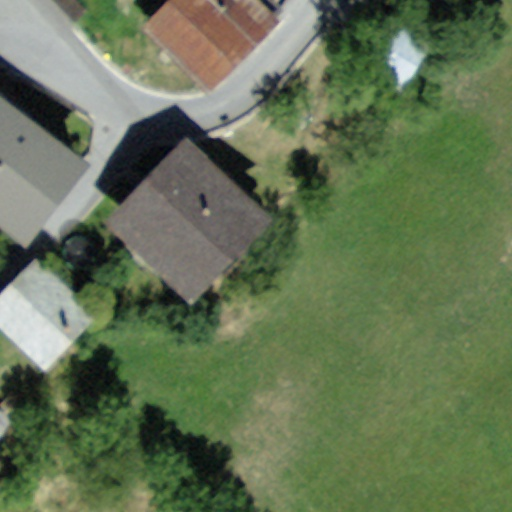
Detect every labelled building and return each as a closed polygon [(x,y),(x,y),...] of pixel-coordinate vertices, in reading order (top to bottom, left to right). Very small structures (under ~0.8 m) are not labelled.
[(276,22),(253,0),(164,0),(144,21),(213,88),(276,22)] [(435,42),(386,15),(356,68),(405,96),(435,42)] [(93,160),(0,91),(0,222),(30,245),(93,160)] [(276,224),(186,138),(105,221),(195,308),(276,224)] [(93,313),(32,256),(0,290),(0,332),(40,369),(93,313)] [(0,441),(16,421),(0,407),(0,441)]
